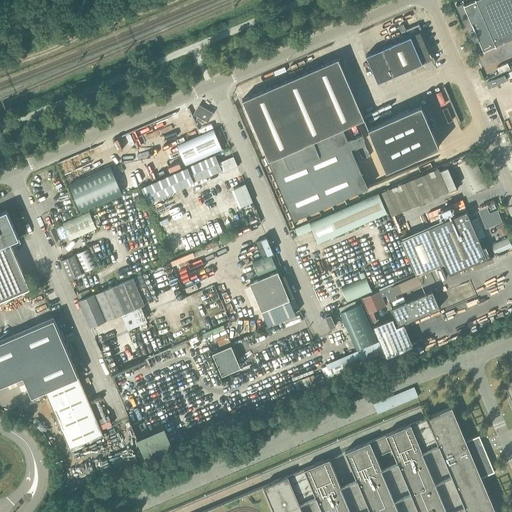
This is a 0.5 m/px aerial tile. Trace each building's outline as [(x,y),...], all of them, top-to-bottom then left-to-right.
[(483,51),(511,38),(511,0),(476,0),(464,5),(483,51)] [(411,36),(366,55),(378,82),(423,63),(411,36)] [(343,129),(348,126),(348,125),(364,118),(338,58),(242,99),(269,160),(269,161),(343,129)] [(486,81),(489,88),(507,80),(504,73),(486,81)] [(439,146),(421,104),(368,127),(384,164),(391,167),(439,146)] [(197,120),(203,123),(205,120),(206,120),(209,115),(198,109),(195,114),(199,116),(197,120)] [(187,164),(222,149),(214,129),(178,144),(187,164)] [(268,160),(294,220),(368,188),(351,148),(366,142),(366,141),(362,134),(348,140),(343,129),(269,161),(269,160),(268,160)] [(219,163),(215,155),(141,187),(148,202),(222,170),(223,171),(237,165),(233,157),(219,163)] [(69,183),(81,211),(122,193),(111,165),(69,183)] [(318,242),(387,212),(379,192),(295,228),(298,235),(313,229),(318,242)] [(487,207),(479,211),(486,228),(503,222),(498,210),(490,213),(487,207)] [(20,243),(18,238),(19,238),(7,210),(0,212),(0,300),(30,288),(12,247),(20,243)] [(70,240),(97,228),(90,211),(62,223),(63,225),(68,236),(70,240)] [(487,257),(483,248),(467,211),(429,227),(449,274),(487,257)] [(56,242),(62,239),(68,236),(63,225),(51,230),(56,242)] [(416,274),(444,263),(428,227),(401,239),(416,274)] [(262,256),(273,252),(267,237),(256,242),(262,256)] [(479,239),(482,247),(488,244),(484,237),(479,239)] [(85,272),(97,266),(89,247),(76,253),(85,272)] [(61,260),(69,278),(82,272),(74,254),(61,260)] [(277,269),(271,254),(252,261),(259,277),(277,269)] [(280,276),(280,274),(278,270),(250,282),(262,310),(290,298),(295,296),(285,274),(280,276)] [(372,292),(366,277),(342,288),(348,303),(372,292)] [(90,325),(144,303),(133,278),(79,300),(90,325)] [(395,316),(399,325),(440,307),(433,290),(392,308),(395,316)] [(373,322),(377,320),(373,311),(386,306),(380,291),(362,298),(373,322)] [(261,311),(268,326),(296,315),(289,300),(261,311)] [(356,349),(377,341),(360,303),(340,312),(356,349)] [(289,318),(291,324),(303,319),(300,314),(289,318)] [(379,341),(386,355),(387,358),(406,349),(393,317),(373,325),(379,341)] [(45,391),(70,448),(103,434),(54,318),(0,341),(0,385),(23,376),(32,396),(45,391)] [(333,378),(386,355),(379,341),(327,364),(333,378)] [(220,376),(221,376),(241,367),(231,345),(211,354),(220,376)] [(496,511),(481,477),(495,472),(487,454),(479,435),(466,440),(452,406),(345,451),(356,479),(340,486),(329,458),(263,486),(274,511),(450,511),(452,511),(496,511)]
